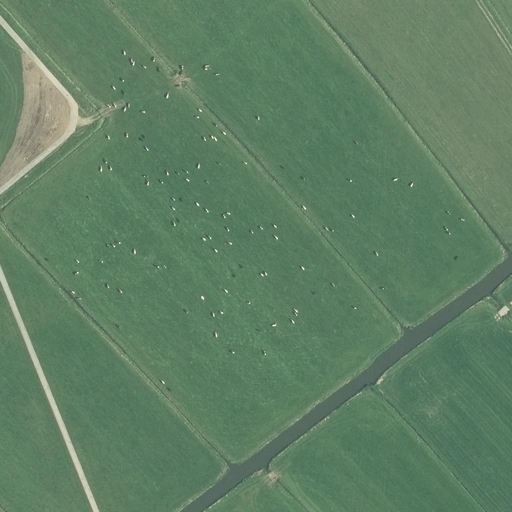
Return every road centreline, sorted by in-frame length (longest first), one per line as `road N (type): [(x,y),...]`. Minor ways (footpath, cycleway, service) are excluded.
road 1 (track): [(0,274),(96,511)]
road 2 (track): [(0,20),(74,105),(70,133),(0,191)]
road 3 (track): [(19,41),(30,102),(0,179)]
